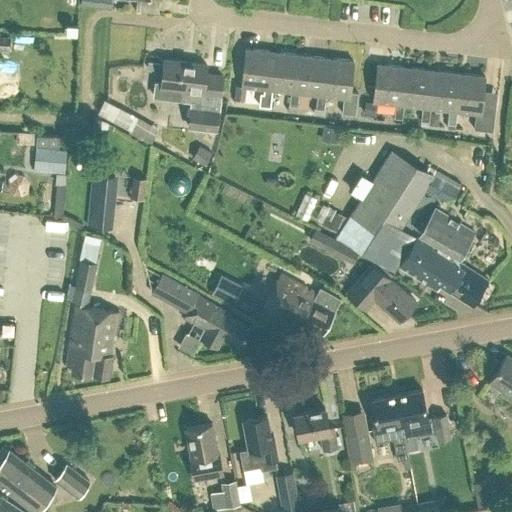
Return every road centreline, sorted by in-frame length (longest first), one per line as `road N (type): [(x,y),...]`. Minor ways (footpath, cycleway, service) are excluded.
road 1 (tertiary): [(0,418),(511,323)]
road 2 (residential): [(202,0),(201,14),(466,45),(485,30),(491,0)]
